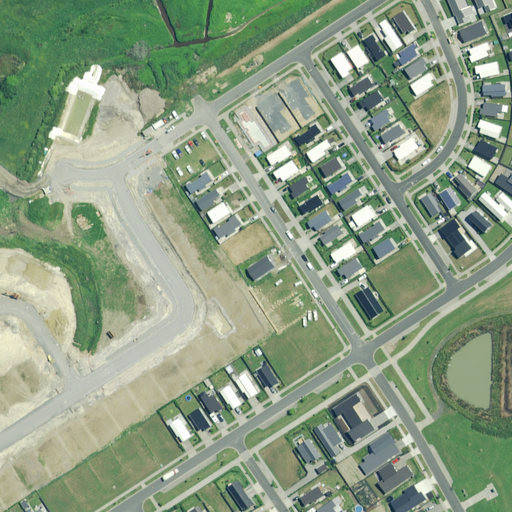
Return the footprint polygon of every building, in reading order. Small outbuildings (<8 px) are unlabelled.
[(464,0),(447,0),(454,16),(456,15),(460,25),(475,18),(470,6),(467,7),(464,0)] [(475,0),(479,8),(484,6),(486,12),(497,7),(493,0),(475,0)] [(402,12),(393,18),(403,33),(407,30),(409,33),(414,29),(402,12)] [(511,13),(503,17),(506,24),(508,22),(510,28),(511,26),(511,13)] [(402,45),(385,19),(379,23),(383,29),(382,30),(387,37),(384,39),(393,52),(402,45)] [(482,22),(460,31),(465,43),(487,34),(482,22)] [(373,35),(364,40),(378,60),(386,55),(383,50),(381,51),(374,40),(376,39),(373,35)] [(469,56),(471,62),(488,56),(486,50),(490,49),(487,43),(469,49),(472,56),(469,56)] [(416,48),(414,44),(400,53),(402,57),(399,60),(402,65),(418,55),(414,50),(416,48)] [(357,45),(347,52),(358,69),(368,62),(357,45)] [(342,52),(331,59),(343,78),(349,74),(347,71),(352,68),(342,52)] [(422,58),(405,70),(411,79),(426,70),(423,65),(426,63),(422,58)] [(497,62),(474,67),(476,74),(480,73),(481,78),(500,74),(497,62)] [(429,73),(410,86),(417,96),(432,86),(429,81),(433,79),(429,73)] [(367,77),(350,89),(354,96),(358,93),(359,94),(373,86),(367,77)] [(505,85),(483,85),(483,95),(492,95),(492,96),(505,96),(505,85)] [(377,91),(359,103),(363,108),(366,106),(369,109),(383,100),(377,91)] [(480,108),(479,114),(496,117),(497,111),(501,112),(502,105),(484,103),(483,109),(480,108)] [(390,115),(386,110),(371,120),(374,125),(372,126),(375,131),(389,121),(386,117),(390,115)] [(502,127),(481,120),(478,127),(481,128),(480,133),(498,139),(502,127)] [(398,124),(381,136),(386,143),(391,139),(392,141),(405,132),(404,130),(402,130),(398,124)] [(300,135),(295,138),(299,145),(306,141),(307,143),(315,138),(313,136),(320,132),(316,125),(310,129),(310,130),(300,137),(300,135)] [(418,147),(412,138),(400,146),(401,147),(393,152),(399,160),(418,147)] [(327,140),(307,153),(313,162),(325,154),(324,152),(331,147),(327,140)] [(497,148),(481,140),(474,152),(490,160),(497,148)] [(285,145),(267,157),(272,165),(278,161),(279,162),(291,155),(285,145)] [(492,166),(475,156),(468,167),(485,177),(492,166)] [(336,158),(321,168),(327,177),(342,168),(336,158)] [(292,161),(273,173),(277,179),(280,177),(283,181),(298,171),(292,161)] [(190,183),(185,186),(191,194),(198,189),(199,191),(206,186),(205,185),(212,181),(207,172),(201,175),(202,177),(191,184),(190,183)] [(476,190),(461,173),(455,179),(460,185),(458,187),(468,198),(476,190)] [(331,184),(327,187),(332,194),(339,190),(340,191),(347,187),(346,185),(352,181),(347,174),(343,177),(343,178),(332,185),(331,184)] [(501,174),(495,183),(511,194),(511,174),(509,179),(501,174)] [(309,182),(305,177),(289,187),(293,193),(291,194),(294,198),(308,189),(305,184),(309,182)] [(450,188),(439,194),(449,210),(460,203),(450,188)] [(215,189),(197,202),(203,211),(214,203),(212,200),(219,196),(215,189)] [(358,189),(339,201),(345,210),(357,203),(355,200),(362,195),(358,189)] [(486,192),(479,199),(501,221),(511,209),(511,201),(503,193),(496,199),(501,203),(499,205),(486,192)] [(431,193),(421,200),(432,217),(441,212),(437,206),(438,205),(431,193)] [(317,196),(299,207),(304,215),(322,203),(317,196)] [(223,202),(207,212),(214,223),(230,212),(223,202)] [(368,205),(352,216),(358,226),(375,215),(368,205)] [(332,220),(326,211),(307,223),(311,228),(314,226),(316,230),(332,220)] [(476,211),(469,218),(484,232),(491,225),(476,211)] [(219,226),(214,229),(220,239),(227,234),(228,236),(235,230),(234,229),(241,224),(234,215),(229,219),(230,221),(220,228),(219,226)] [(459,227),(454,220),(439,231),(444,237),(445,236),(455,250),(453,251),(458,257),(471,248),(457,229),(459,227)] [(363,232),(358,235),(363,243),(371,238),(372,240),(378,236),(377,234),(384,229),(379,222),(374,225),(375,226),(364,233),(363,232)] [(342,233),(337,225),(326,232),(327,233),(319,238),(324,245),(342,233)] [(389,239),(373,248),(379,258),(395,248),(389,239)] [(349,243),(331,254),(336,263),(344,258),(345,259),(356,252),(349,243)] [(267,256),(247,269),(254,280),(274,267),(267,256)] [(362,267),(356,259),(337,270),(341,276),(344,274),(346,277),(362,267)] [(367,286),(356,294),(371,318),(383,310),(367,286)] [(278,383),(266,364),(256,371),(266,387),(268,385),(270,388),(278,383)] [(257,393),(245,374),(235,380),(243,393),(244,392),(248,398),(257,393)] [(229,386),(220,392),(228,404),(229,403),(233,409),(241,404),(229,386)] [(204,392),(199,395),(210,413),(216,409),(217,411),(222,408),(214,395),(208,398),(204,392)] [(356,394),(333,410),(338,417),(343,413),(354,429),(348,433),(354,442),(374,429),(367,419),(363,422),(352,407),(361,401),(356,394)] [(199,409),(190,415),(199,429),(202,427),(205,431),(210,427),(199,409)] [(179,419),(170,425),(178,437),(179,436),(183,442),(191,437),(179,419)] [(321,424),(313,429),(333,457),(340,452),(336,445),(342,441),(330,425),(325,429),(321,424)] [(359,465),(365,474),(400,450),(389,433),(370,445),(375,452),(364,459),(365,461),(359,465)] [(308,439),(296,447),(307,462),(311,460),(312,462),(320,456),(308,439)] [(378,483),(385,493),(413,474),(406,465),(396,471),(391,464),(379,472),(384,479),(378,483)] [(253,505),(237,481),(228,487),(244,511),(253,505)] [(391,503),(396,511),(405,511),(426,499),(421,492),(419,494),(413,486),(405,491),(406,493),(391,503)] [(318,488),(301,499),(305,506),(323,495),(318,488)] [(332,501),(317,511),(335,511),(332,508),(335,506),(332,501)]
